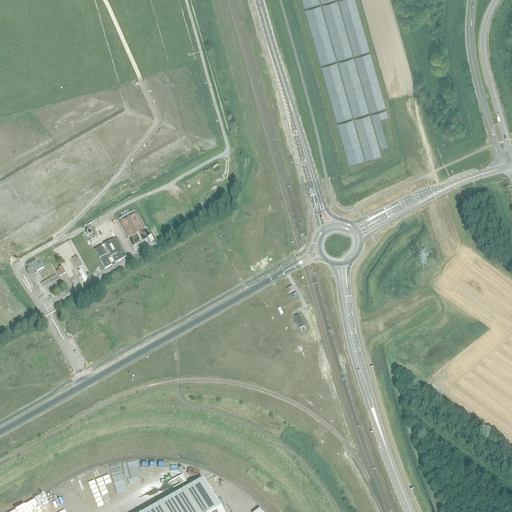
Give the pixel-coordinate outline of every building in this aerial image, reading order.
[(135,209),(119,218),(134,244),(150,234),(135,209)] [(109,259),(106,254),(102,247),(94,251),(105,269),(112,265),(111,264),(114,263),(126,256),(116,238),(104,244),(111,258),(109,259)] [(77,256),(72,258),(77,268),(82,266),(77,256)] [(36,260),(27,265),(29,268),(29,269),(28,269),(28,271),(30,274),(31,275),(33,274),(35,272),(37,272),(44,268),(41,264),(39,265),(38,263),(36,260)] [(56,273),(39,281),(42,286),(49,282),(51,286),(60,282),(56,273)] [(299,315),(295,317),(300,329),(305,327),(299,315)] [(186,463),(175,467),(176,471),(187,467),(186,463)] [(177,477),(188,474),(186,469),(175,473),(177,477)] [(144,511),(220,511),(202,480),(144,511)]
